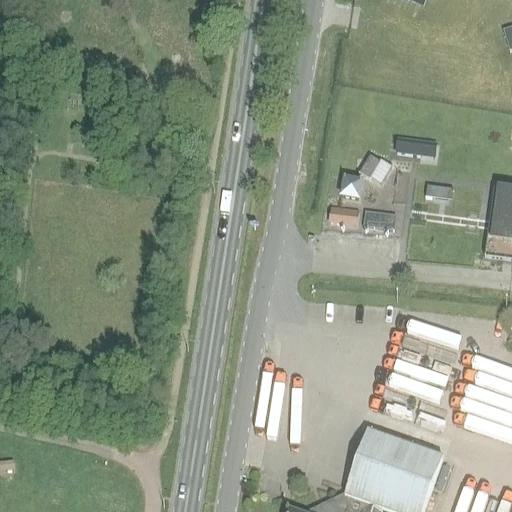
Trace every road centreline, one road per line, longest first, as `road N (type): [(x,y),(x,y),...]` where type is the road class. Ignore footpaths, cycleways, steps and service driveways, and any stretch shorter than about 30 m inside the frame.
road 1 (unclassified): [(223,511),(313,0)]
road 2 (primary): [(185,511),(262,0)]
road 3 (unclassified): [(151,511),(152,485),(136,460),(0,427)]
